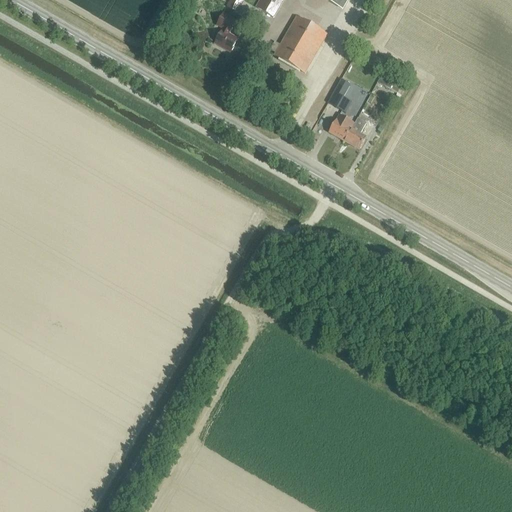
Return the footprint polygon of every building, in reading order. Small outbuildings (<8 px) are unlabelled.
[(229,0),(225,7),(235,13),(243,1),(241,0),(229,0)] [(259,0),(255,8),(272,18),(282,0),(259,0)] [(326,0),(342,9),(346,0),(326,0)] [(229,53),(237,40),(228,34),(235,22),(222,14),(216,26),(222,29),(214,44),(229,53)] [(296,17),(280,45),(274,42),(270,50),(275,53),(274,56),(304,73),(327,35),(296,17)] [(406,85),(389,77),(382,73),(377,83),(401,96),(406,85)] [(340,96),(334,108),(345,114),(351,102),(340,96)] [(354,124),(338,115),(335,121),(328,133),(343,141),(354,124)] [(359,150),(365,138),(359,135),(365,123),(357,118),(354,124),(343,141),(359,150)]
